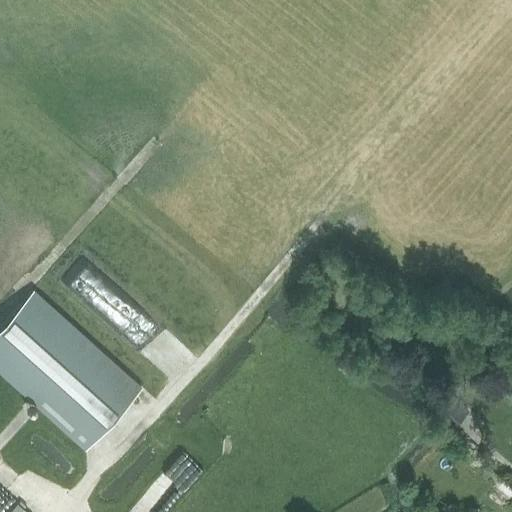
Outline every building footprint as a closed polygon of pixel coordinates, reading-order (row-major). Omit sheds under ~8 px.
[(151,326),(85,257),(65,277),(131,345),(151,326)] [(33,288),(0,325),(0,372),(86,450),(143,387),(33,288)] [(511,503),(511,486),(501,477),(488,494),(507,510),(511,503)] [(377,485),(354,494),(361,511),(369,511),(385,506),(377,485)] [(25,511),(17,503),(8,511),(25,511)]
